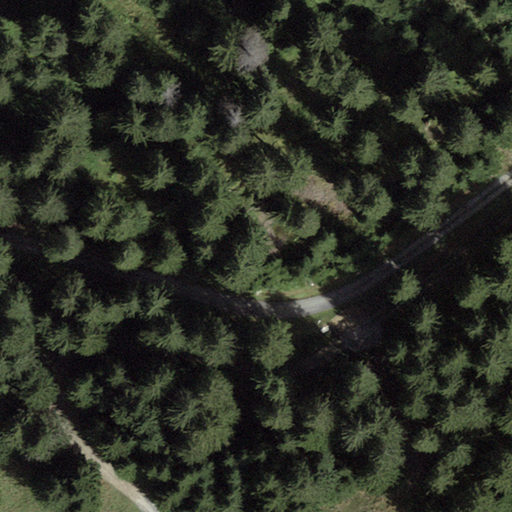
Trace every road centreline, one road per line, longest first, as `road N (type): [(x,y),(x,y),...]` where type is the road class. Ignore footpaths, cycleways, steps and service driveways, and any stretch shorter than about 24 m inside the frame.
road 1 (track): [(0,245),(258,308),(327,300),(391,268),(511,177)]
road 2 (track): [(511,232),(458,276),(388,310),(213,345),(140,329),(77,328),(55,352)]
road 3 (track): [(156,511),(97,460),(65,418),(55,352)]
